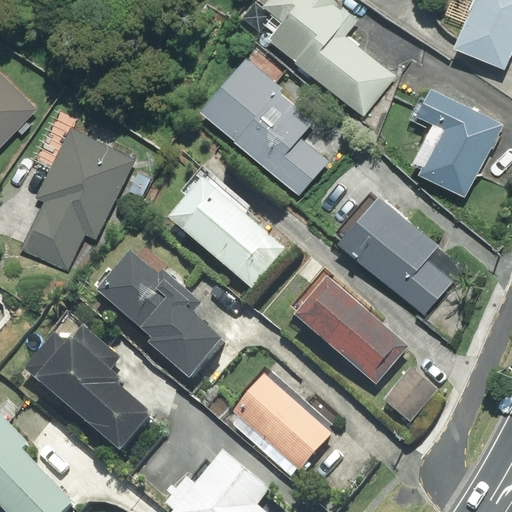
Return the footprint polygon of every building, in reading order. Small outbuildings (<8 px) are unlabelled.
[(294,25),(283,37),(309,61),(304,67),(317,79),(323,73),(366,114),(401,77),(353,32),(363,21),(340,0),(275,0),(272,4),(294,25)] [(511,0),(485,0),(465,46),(511,66),(511,0)] [(324,119),(256,58),(209,111),(306,197),(338,162),(309,136),(324,119)] [(0,153),(49,109),(4,59),(0,62),(0,153)] [(440,88),(427,113),(444,122),(420,171),(473,198),(510,123),(440,88)] [(90,235),(106,243),(147,154),(81,124),(24,247),(74,270),(90,235)] [(218,181),(183,220),(259,290),(294,251),(218,181)] [(391,193),(350,233),(430,316),(471,276),(391,193)] [(172,283),(148,260),(111,297),(194,380),(231,343),(204,316),(214,306),(181,273),(172,283)] [(340,274),(304,314),(380,382),(416,342),(340,274)] [(145,373),(74,316),(28,372),(136,458),(168,418),(132,389),(145,373)] [(445,390),(419,367),(387,402),(413,426),(445,390)] [(333,428),(274,370),(236,408),(240,412),(232,420),(287,474),(333,428)] [(7,422),(0,429),(0,498),(12,511),(77,511),(85,505),(7,422)] [(199,482),(174,510),(176,511),(269,511),(267,510),(283,492),(238,454),(208,489),(199,482)]
